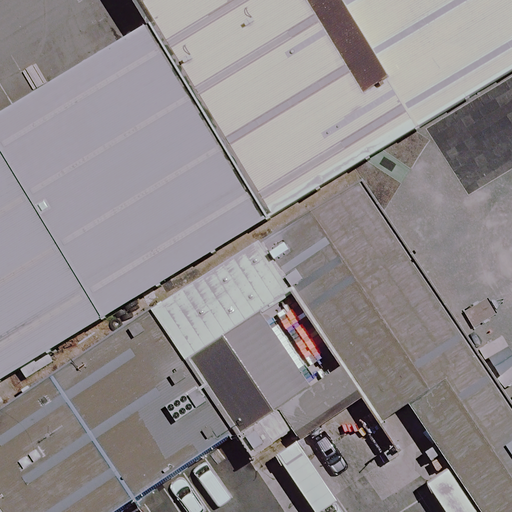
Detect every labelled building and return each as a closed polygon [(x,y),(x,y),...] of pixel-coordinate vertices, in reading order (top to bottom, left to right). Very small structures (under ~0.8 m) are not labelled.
[(511,0),(128,0),(143,25),(262,222),(511,72),(511,0)] [(0,378),(262,222),(143,25),(0,111),(0,378)] [(511,86),(501,93),(511,111),(511,86)] [(408,408),(474,511),(511,511),(511,411),(378,201),(277,264),(380,426),(387,421),(408,408)] [(509,275),(482,231),(431,263),(458,306),(509,275)] [(511,316),(482,337),(511,382),(511,316)] [(92,511),(202,441),(124,321),(0,401),(0,511),(92,511)]
